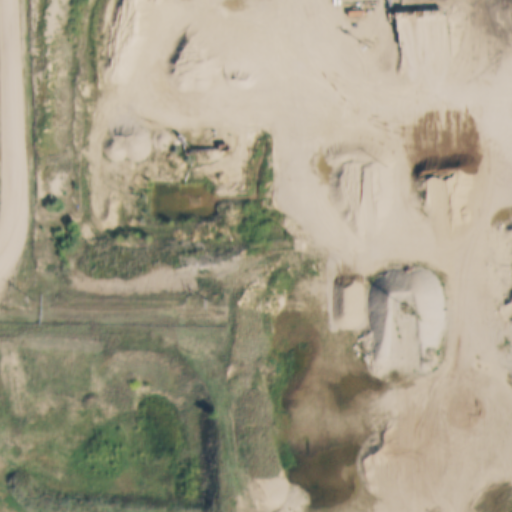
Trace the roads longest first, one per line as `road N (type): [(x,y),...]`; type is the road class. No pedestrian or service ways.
road 1 (residential): [(0,258),(16,220),(9,0)]
road 2 (track): [(511,335),(413,324),(288,339)]
